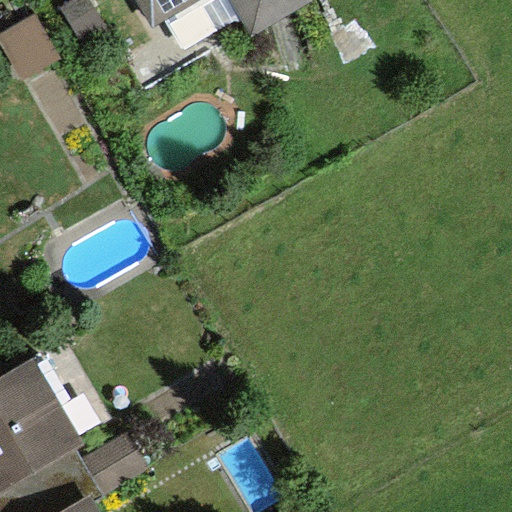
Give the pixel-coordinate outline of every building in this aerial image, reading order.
[(91,0),(73,0),(62,7),(85,43),(110,27),(91,0)] [(309,0),(137,0),(153,29),(204,0),(229,0),(251,37),(311,4),(309,0)] [(38,13),(0,35),(26,78),(63,57),(38,13)] [(0,500),(86,448),(35,365),(0,385),(0,500)] [(148,470),(126,436),(83,464),(105,498),(148,470)]
